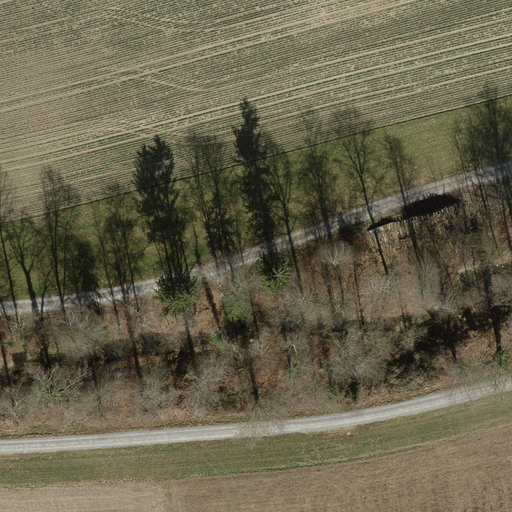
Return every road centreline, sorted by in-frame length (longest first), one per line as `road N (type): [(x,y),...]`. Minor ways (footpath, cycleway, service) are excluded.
road 1 (track): [(511,166),(116,298),(0,302)]
road 2 (track): [(511,384),(378,415),(0,446)]
